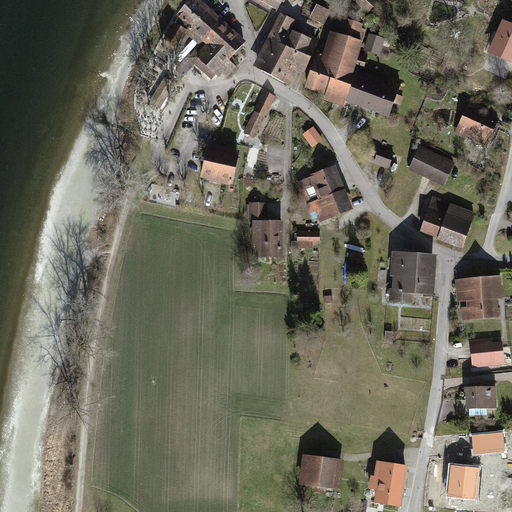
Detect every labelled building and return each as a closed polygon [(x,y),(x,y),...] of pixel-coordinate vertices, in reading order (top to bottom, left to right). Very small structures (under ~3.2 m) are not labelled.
[(197,0),(191,0),(175,17),(176,18),(189,29),(206,44),(195,57),(216,75),(218,77),(221,73),(227,78),(237,67),(230,60),(245,43),(197,0)] [(257,0),(278,11),(284,0),(257,0)] [(356,0),(368,12),(378,2),(375,0),(356,0)] [(330,11),(318,5),(311,17),(324,24),(330,11)] [(189,29),(176,18),(166,35),(180,44),(189,29)] [(317,52),(306,86),(388,116),(400,83),(388,79),(387,82),(354,70),(365,31),(361,29),(362,24),(339,18),(335,34),(331,32),(324,54),(317,52)] [(316,40),(279,22),(256,68),(292,86),(316,40)] [(511,26),(508,25),(495,58),(511,65),(511,26)] [(212,80),(216,75),(195,57),(206,44),(189,29),(180,44),(184,46),(190,37),(193,40),(197,44),(199,45),(188,58),(195,65),(212,80)] [(385,40),(370,35),(366,48),(380,53),(385,40)] [(197,44),(193,40),(184,50),(188,53),(197,44)] [(185,75),(195,65),(188,58),(178,69),(185,75)] [(153,99),(161,103),(175,74),(167,70),(153,99)] [(265,91),(254,111),(266,117),(276,96),(268,92),(265,91)] [(471,107),(459,134),(485,147),(498,120),(471,107)] [(255,138),(266,117),(254,111),(244,133),(255,138)] [(305,134),(314,146),(322,140),(314,127),(305,134)] [(393,154),(372,146),(369,154),(377,157),(375,163),(388,168),(393,154)] [(208,147),(201,179),(232,185),(239,154),(208,147)] [(421,147),(411,169),(444,185),(454,163),(421,147)] [(319,200),(314,202),(321,220),(351,208),(335,167),(310,177),(319,200)] [(436,199),(423,232),(462,247),(474,214),(436,199)] [(258,222),(257,257),(281,257),(282,223),(268,222),(269,204),(250,204),(250,222),(258,222)] [(319,232),(298,232),(298,248),(312,249),(312,244),(319,244),(319,232)] [(396,254),(392,300),(411,301),(412,291),(431,292),(434,257),(396,254)] [(495,278),(466,281),(470,319),(498,317),(495,278)] [(471,343),(473,366),(503,363),(501,345),(491,346),(490,341),(471,343)] [(495,388),(466,389),(467,414),(497,412),(495,388)] [(311,460),(307,490),(342,494),(345,464),(311,460)] [(415,468),(379,463),(374,498),(409,504),(415,468)]
